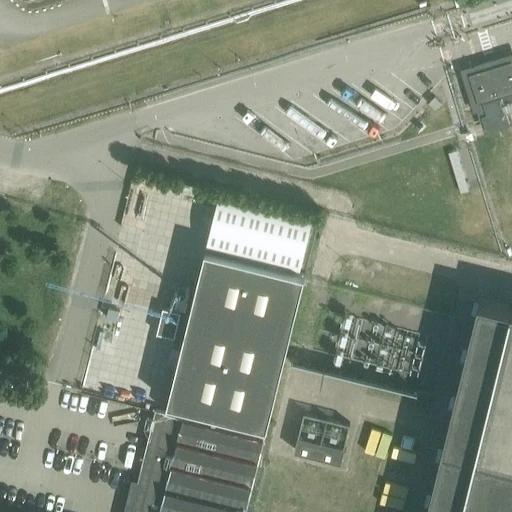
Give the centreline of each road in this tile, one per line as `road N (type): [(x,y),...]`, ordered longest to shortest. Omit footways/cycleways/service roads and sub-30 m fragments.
road 1 (unknown): [(0,397),(140,434)]
road 2 (unknown): [(0,456),(124,486)]
